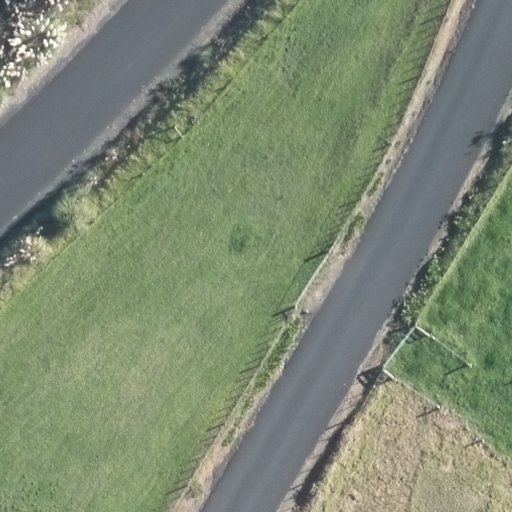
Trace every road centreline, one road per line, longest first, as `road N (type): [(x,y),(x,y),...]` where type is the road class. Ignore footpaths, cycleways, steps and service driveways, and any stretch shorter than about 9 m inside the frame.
road 1 (unclassified): [(468,0),(201,511)]
road 2 (unclassified): [(0,204),(183,0)]
